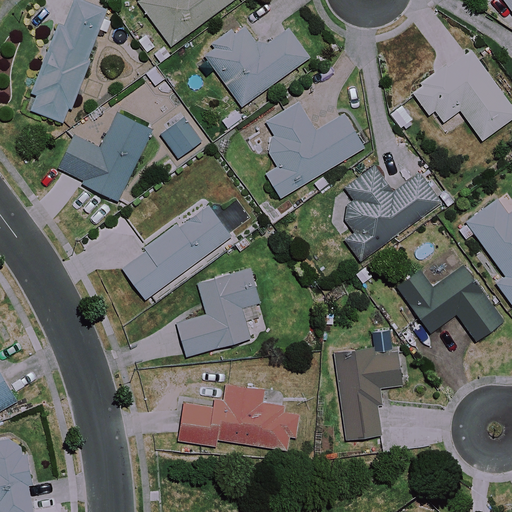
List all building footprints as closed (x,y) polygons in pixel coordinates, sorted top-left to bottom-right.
[(101,31),(107,34),(112,21),(106,19),(109,13),(78,0),(77,0),(67,27),(62,25),(33,94),(39,96),(33,110),(63,123),(69,109),(72,110),(99,46),(96,44),(101,31)] [(137,0),(139,3),(172,48),(237,0),(137,0)] [(260,49),(243,24),(203,51),(242,107),(311,60),(289,29),(260,49)] [(511,119),(511,106),(472,51),(413,93),(429,116),(436,111),(445,124),(461,112),(482,141),(511,119)] [(277,165),(266,172),(282,198),(367,146),(347,114),(317,132),(300,103),(267,123),(275,136),(271,154),(277,165)] [(413,122),(403,106),(391,115),(401,130),(413,122)] [(152,131),(118,114),(101,149),(76,136),(60,169),(84,181),(82,184),(118,201),(152,131)] [(203,141),(185,117),(162,135),(179,159),(203,141)] [(393,193),(377,168),(346,188),(353,200),(346,218),(356,233),(346,239),(360,262),(446,208),(424,174),(393,193)] [(173,203),(162,188),(125,213),(135,229),(173,203)] [(500,201),(468,222),(506,277),(498,283),(511,303),(511,215),(511,216),(500,201)] [(233,235),(212,206),(181,228),(177,223),(122,265),(147,299),(233,235)] [(505,320),(460,260),(439,276),(428,283),(420,273),(399,289),(433,334),(458,315),(477,341),(505,320)] [(263,312),(252,271),(200,285),(208,315),(179,323),(188,356),(269,333),(263,312)] [(395,353),(391,327),(370,330),(372,346),(335,352),(348,440),(384,435),(380,409),(383,408),(380,388),(405,384),(400,353),(395,353)] [(0,411),(18,402),(0,366),(0,411)] [(226,383),(224,401),(212,400),(212,404),(186,401),(181,441),(216,446),(217,441),(291,450),(296,409),(261,405),(264,388),(226,383)] [(19,456),(17,440),(0,442),(0,511),(35,511),(32,488),(35,487),(30,454),(19,456)]
